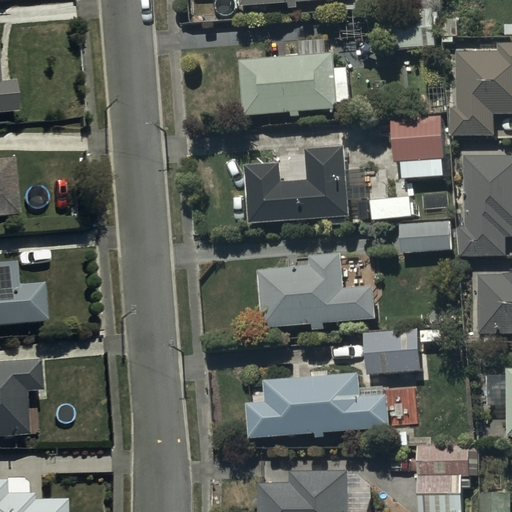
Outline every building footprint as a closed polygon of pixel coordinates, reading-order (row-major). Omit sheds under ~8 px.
[(242,0),(243,12),(291,10),(292,15),(299,14),(299,8),(356,5),(356,0),(242,0)] [(436,12),(394,14),(396,54),(438,52),(436,12)] [(284,56),(285,62),(243,65),(248,122),(343,115),(342,108),(353,107),(350,74),(337,75),(336,59),(329,59),(329,46),(301,47),(302,55),(284,56)] [(500,57),(460,57),(460,113),(453,113),(453,142),(497,142),(497,117),(511,117),(511,48),(500,48),(500,57)] [(447,70),(430,70),(431,103),(448,103),(447,70)] [(0,122),(15,121),(13,89),(0,89),(0,122)] [(446,124),(396,125),(398,169),(447,167),(446,124)] [(285,168),(250,170),(253,229),(353,223),(350,153),(310,155),(312,185),(286,186),(285,168)] [(511,159),(467,161),(469,233),(461,233),(462,262),(509,260),(509,242),(511,241),(511,159)] [(0,224),(16,223),(11,165),(0,165),(0,224)] [(455,227),(403,230),(404,258),(457,255),(455,227)] [(315,272),(263,276),(267,332),(316,329),(316,336),(328,335),(328,328),(378,324),(376,292),(346,294),(344,259),(314,261),(315,272)] [(0,331),(44,330),(42,291),(15,293),(14,271),(0,271),(0,331)] [(511,279),(481,280),(482,339),(511,339),(511,279)] [(444,331),(367,336),(370,380),(424,376),(423,346),(445,344),(444,331)] [(38,369),(0,371),(0,444),(26,443),(23,401),(40,400),(38,369)] [(491,410),(511,410),(511,442),(511,373),(511,374),(511,381),(491,381),(491,410)] [(362,380),(268,388),(269,408),(251,410),(254,445),(392,434),(389,400),(364,402),(362,380)] [(472,451),(422,452),(422,511),(466,511),(466,491),(472,491),(472,451)] [(294,489),(262,489),(261,511),(352,511),(353,478),(294,478),(294,489)] [(4,489),(0,488),(0,511),(63,511),(64,508),(32,509),(32,501),(25,501),(25,490),(20,485),(4,485),(4,489)] [(511,511),(511,498),(482,498),(482,511),(511,511)]
